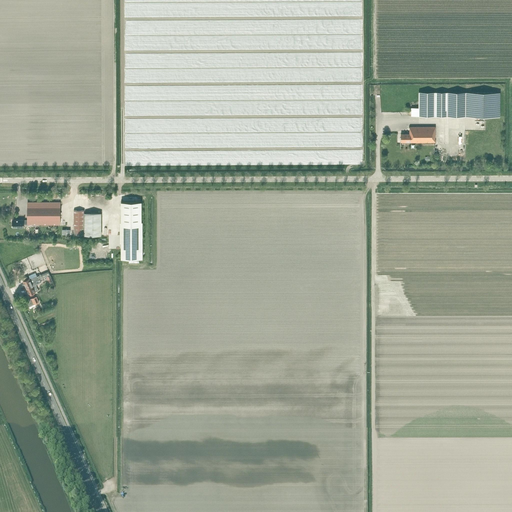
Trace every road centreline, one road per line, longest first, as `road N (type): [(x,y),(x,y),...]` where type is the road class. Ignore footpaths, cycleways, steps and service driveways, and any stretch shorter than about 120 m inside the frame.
road 1 (tertiary): [(511,179),(0,181)]
road 2 (secondary): [(100,511),(0,281)]
